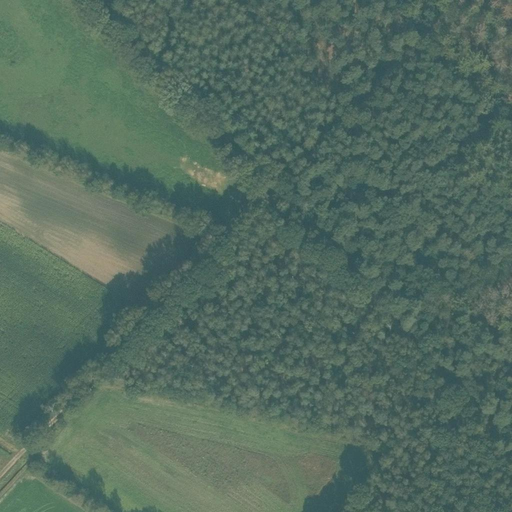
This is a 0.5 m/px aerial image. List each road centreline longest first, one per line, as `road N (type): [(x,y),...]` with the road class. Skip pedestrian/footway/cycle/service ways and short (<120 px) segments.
road 1 (track): [(458,0),(0,475)]
road 2 (track): [(511,451),(99,0)]
